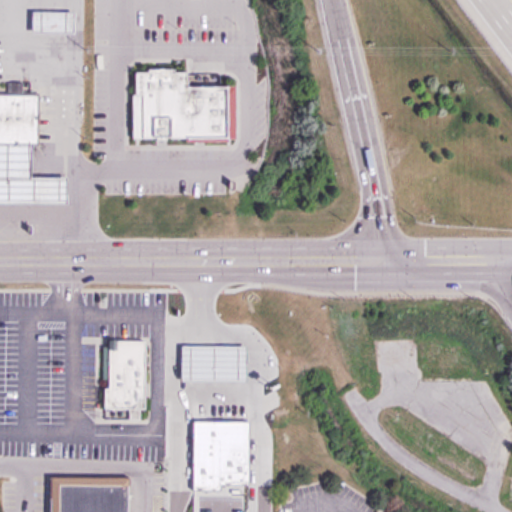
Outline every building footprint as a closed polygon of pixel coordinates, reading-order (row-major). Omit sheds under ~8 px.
[(172,0),(172,15),(206,15),(206,0),(172,0)] [(29,10),(29,29),(70,30),(70,11),(29,10)] [(133,66),(133,136),(234,136),(234,81),(224,81),(224,78),(187,78),(187,66),(175,66),(172,63),(145,63),(145,66),(133,66)] [(0,144),(0,93),(32,93),(32,144),(0,144)] [(0,203),(63,203),(63,175),(27,175),(27,143),(0,143),(0,203)] [(168,342),(218,342),(218,320),(168,320),(168,342)] [(141,341),(141,407),(101,407),(101,388),(105,388),(105,341),(141,341)] [(181,347),(181,380),(247,381),(247,347),(181,347)] [(184,427),(218,427),(218,379),(184,379),(184,427)] [(193,423),(193,489),(247,489),(247,423),(193,423)] [(45,511),(46,476),(125,477),(124,511),(45,511)]
